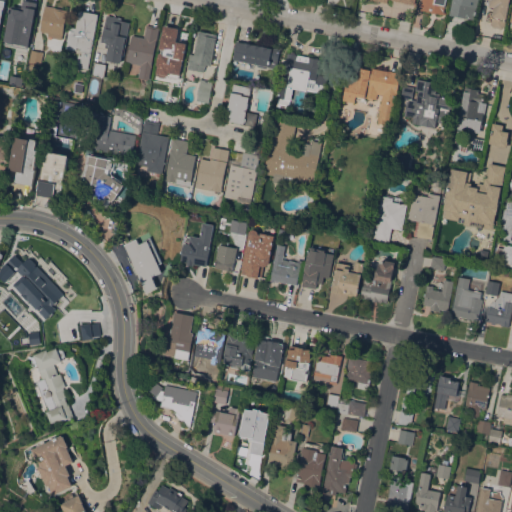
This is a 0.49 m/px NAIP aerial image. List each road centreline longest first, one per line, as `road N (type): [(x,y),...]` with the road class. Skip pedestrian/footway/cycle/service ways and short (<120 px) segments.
road 1 (residential): [(271,511),(155,438),(132,404),(116,287),(97,257),(69,233),(0,222)]
road 2 (residential): [(511,65),(169,0)]
road 3 (residential): [(511,360),(186,296)]
road 4 (residential): [(360,511),(414,281)]
road 5 (residential): [(212,133),(238,15)]
